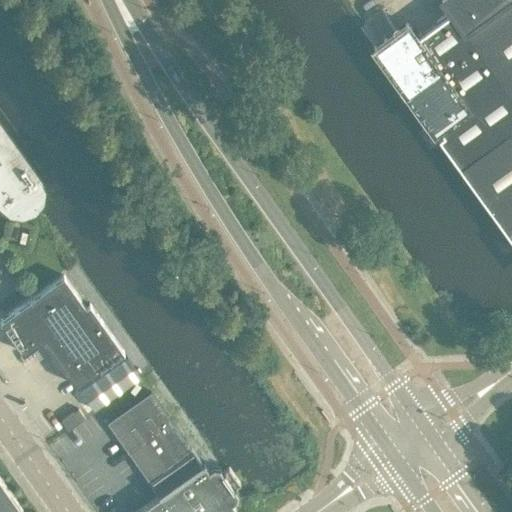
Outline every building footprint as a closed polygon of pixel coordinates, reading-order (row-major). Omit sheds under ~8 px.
[(450,10),(511,95),(511,0),(442,0),(450,10)] [(440,139),(458,165),(511,125),(511,95),(450,10),(415,35),(406,22),(373,46),(437,135),(442,132),(445,136),(440,139)] [(0,201),(2,203),(6,206),(9,208),(14,209),(19,209),(23,209),(28,208),(33,205),(36,204),(39,200),(42,196),(44,191),(45,187),(45,182),(45,178),(44,174),(42,170),(0,110),(0,201)] [(511,125),(458,165),(511,239),(511,125)] [(63,274),(0,318),(0,320),(22,351),(42,337),(75,384),(123,350),(89,302),(85,305),(63,274)] [(126,355),(79,389),(93,409),(140,375),(126,355)] [(133,511),(229,511),(235,508),(231,501),(235,498),(236,492),(233,487),(239,483),(228,467),(222,471),(218,466),(212,465),(208,469),(203,462),(202,463),(150,390),(106,421),(158,494),(133,511)] [(77,407),(60,420),(67,429),(84,417),(77,407)] [(0,511),(24,511),(0,478),(0,511)]
